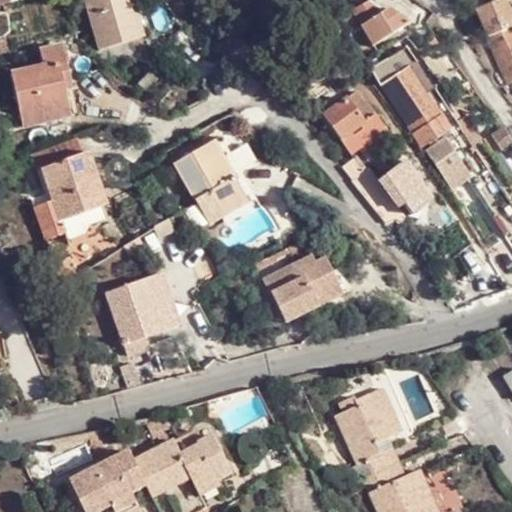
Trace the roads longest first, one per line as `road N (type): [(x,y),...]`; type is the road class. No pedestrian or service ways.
road 1 (residential): [(0,434),(439,329)]
road 2 (residential): [(439,329),(397,245),(263,101),(225,102),(147,141)]
